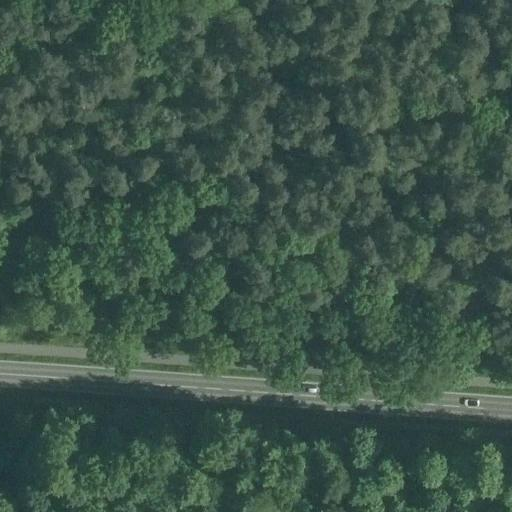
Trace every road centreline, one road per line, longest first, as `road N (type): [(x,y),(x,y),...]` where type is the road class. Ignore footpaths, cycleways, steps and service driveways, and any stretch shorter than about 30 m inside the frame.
road 1 (track): [(511,69),(381,122),(0,197)]
road 2 (unknown): [(0,270),(511,320)]
road 3 (secondary): [(0,377),(511,413)]
